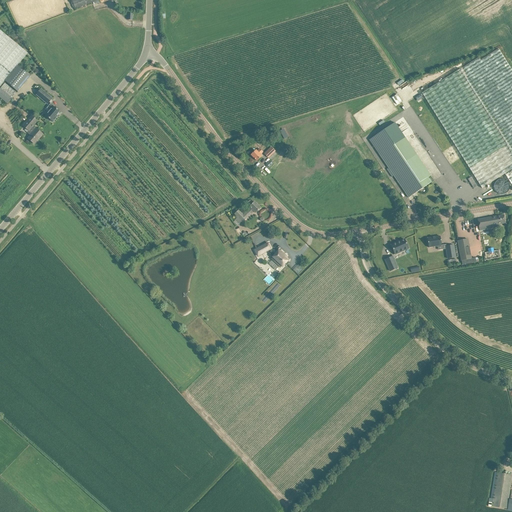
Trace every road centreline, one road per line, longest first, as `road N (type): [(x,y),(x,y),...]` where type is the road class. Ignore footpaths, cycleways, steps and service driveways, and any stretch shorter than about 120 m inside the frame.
road 1 (tertiary): [(360,231),(328,235),(302,226),(146,51)]
road 2 (tertiary): [(0,229),(146,51)]
road 3 (unclassified): [(511,381),(468,365),(435,341),(370,270),(360,231)]
road 4 (tertiary): [(511,203),(360,231)]
